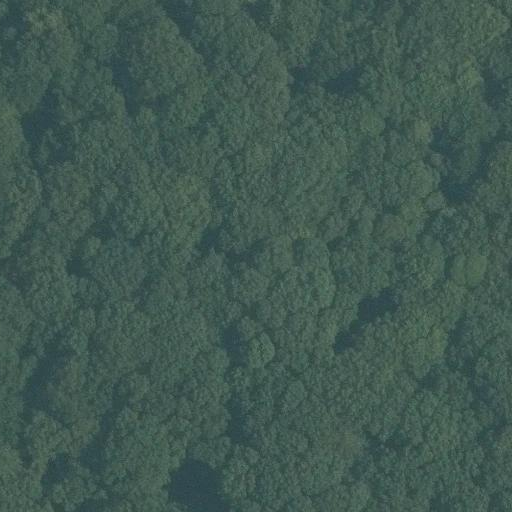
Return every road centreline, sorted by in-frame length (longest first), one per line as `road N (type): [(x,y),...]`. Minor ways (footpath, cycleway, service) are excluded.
road 1 (track): [(286,511),(271,397),(239,312),(267,278),(266,158),(198,0)]
road 2 (track): [(511,382),(440,215),(369,0)]
road 3 (track): [(113,0),(191,216),(222,223),(266,268)]
road 4 (track): [(37,511),(92,431),(179,330),(239,312)]
road 5 (track): [(350,511),(260,291)]
road 6 (track): [(262,288),(338,282),(462,321),(482,320)]
road 7 (track): [(267,278),(340,227),(408,121)]
road 8 (track): [(511,193),(438,0)]
road 9 (track): [(168,245),(71,196),(20,196),(0,205)]
road 10 (track): [(188,324),(168,245),(191,216)]
